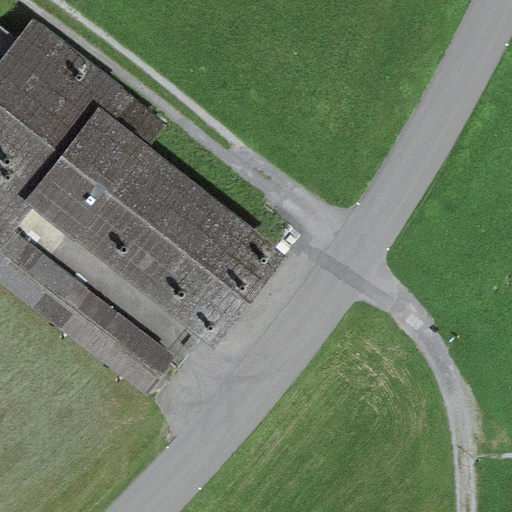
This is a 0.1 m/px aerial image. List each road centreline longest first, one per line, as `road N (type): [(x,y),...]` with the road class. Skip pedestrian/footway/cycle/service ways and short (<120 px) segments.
road 1 (tertiary): [(489,0),(357,227),(228,405),(133,511)]
road 2 (track): [(357,227),(55,0)]
